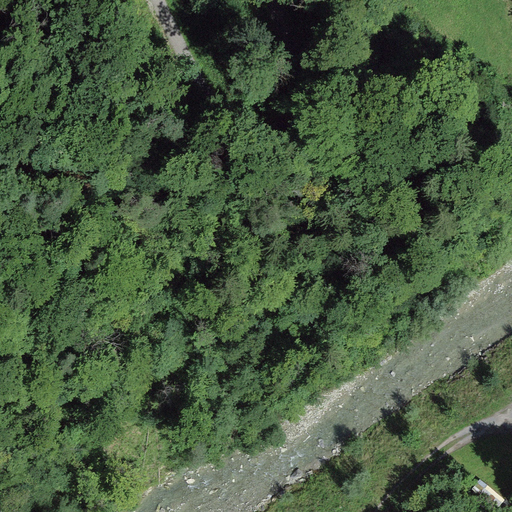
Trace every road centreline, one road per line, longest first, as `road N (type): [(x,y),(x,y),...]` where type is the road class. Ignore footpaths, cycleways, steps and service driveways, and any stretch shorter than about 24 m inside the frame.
road 1 (track): [(275,0),(304,72),(306,101),(292,124),(270,138),(227,122),(158,0)]
road 2 (track): [(511,424),(473,430),(447,446),(382,511)]
